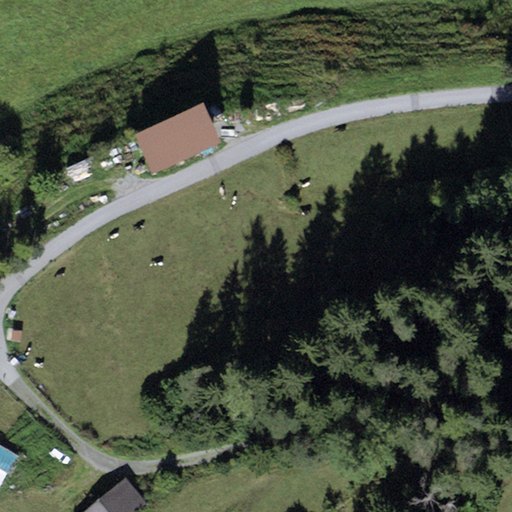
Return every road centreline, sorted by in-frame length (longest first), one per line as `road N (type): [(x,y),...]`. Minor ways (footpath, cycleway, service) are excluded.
road 1 (track): [(0,364),(112,465),(146,467),(511,393)]
road 2 (unclassified): [(265,139),(119,206),(0,297)]
road 3 (unclassified): [(265,139),(340,113),(511,92)]
